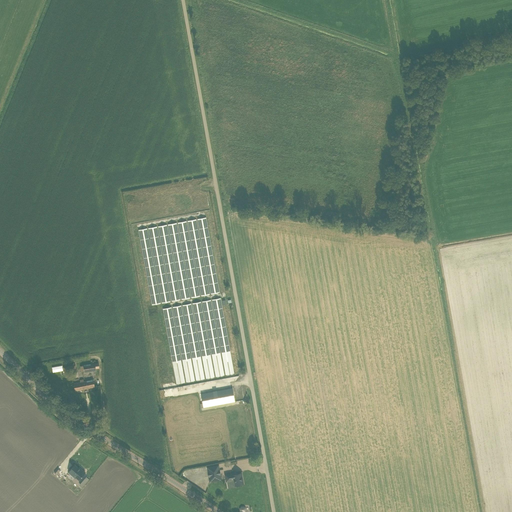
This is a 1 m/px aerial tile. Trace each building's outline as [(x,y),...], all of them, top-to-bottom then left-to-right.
[(175,207),(186,209),(189,198),(178,195),(175,207)] [(176,383),(233,374),(228,339),(227,339),(221,299),(175,305),(175,307),(163,309),(167,336),(171,336),(172,345),(175,345),(176,352),(171,353),(176,383)] [(99,365),(98,362),(83,365),(83,366),(80,366),(81,372),(84,371),(84,372),(96,370),(95,366),(99,365)] [(74,369),(74,365),(63,367),(65,376),(70,375),(69,370),(74,369)] [(168,377),(159,379),(163,397),(171,396),(168,377)] [(95,388),(93,380),(73,383),(75,391),(95,388)] [(232,388),(201,394),(203,407),(235,401),(232,388)] [(217,451),(242,447),(236,407),(219,409),(218,410),(216,410),(213,411),(218,419),(218,417),(218,412),(219,411),(220,414),(223,419),(222,420),(222,421),(222,425),(225,426),(225,428),(227,428),(225,429),(226,435),(226,438),(221,439),(221,442),(218,444),(219,447),(216,449),(216,451),(217,451)] [(0,464),(17,443),(0,429),(0,464)] [(25,453),(0,486),(0,501),(13,511),(18,511),(49,471),(25,453)] [(76,477),(79,480),(85,472),(81,469),(80,470),(75,465),(68,472),(75,478),(76,477)] [(210,482),(221,480),(218,465),(207,467),(210,482)] [(235,485),(243,484),(241,473),(236,474),(236,473),(225,474),(226,481),(234,480),(235,485)] [(53,511),(70,490),(55,478),(42,495),(41,494),(27,511),(53,511)] [(80,511),(87,505),(74,495),(60,511),(80,511)]
